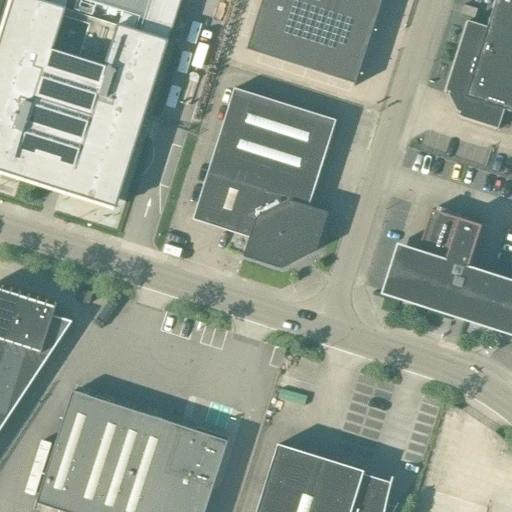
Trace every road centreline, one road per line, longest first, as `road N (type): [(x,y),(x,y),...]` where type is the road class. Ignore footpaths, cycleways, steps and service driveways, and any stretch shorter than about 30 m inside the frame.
road 1 (unclassified): [(326,330),(429,0)]
road 2 (tertiary): [(326,330),(0,227)]
road 3 (tertiary): [(511,409),(476,380),(326,330)]
